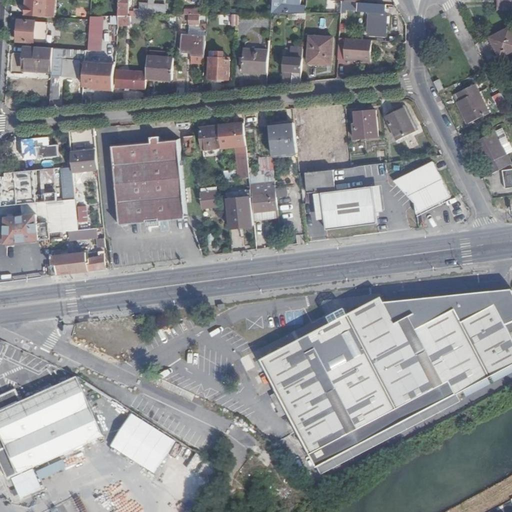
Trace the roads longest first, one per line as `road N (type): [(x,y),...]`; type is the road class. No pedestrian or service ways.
road 1 (primary): [(489,236),(0,298)]
road 2 (primary): [(29,313),(498,252)]
road 3 (residential): [(0,123),(419,82)]
road 4 (unclassified): [(252,449),(45,339),(29,313)]
road 5 (residential): [(489,236),(419,82)]
